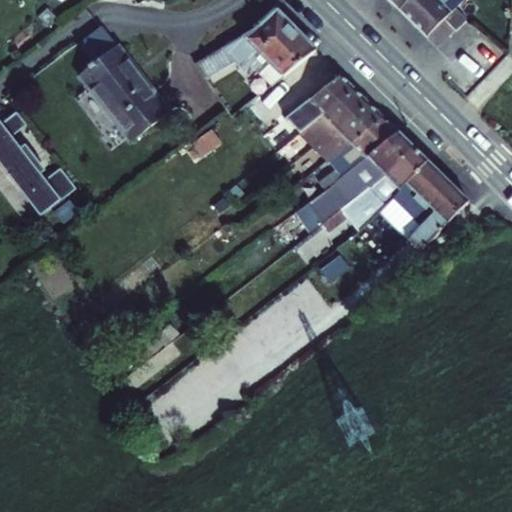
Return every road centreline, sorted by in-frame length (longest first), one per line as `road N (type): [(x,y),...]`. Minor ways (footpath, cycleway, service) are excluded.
road 1 (unknown): [(511,218),(333,352),(297,371),(225,383)]
road 2 (secondary): [(323,0),(511,184)]
